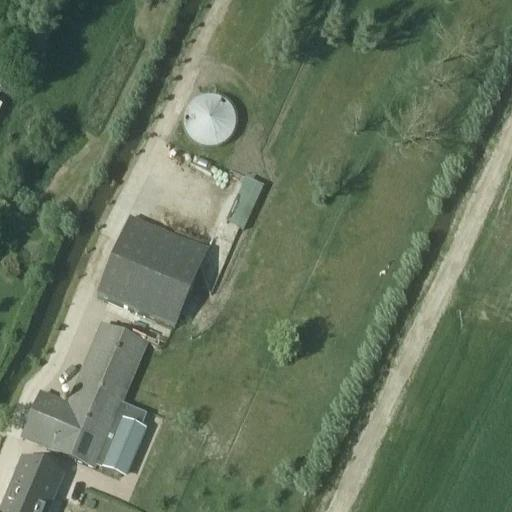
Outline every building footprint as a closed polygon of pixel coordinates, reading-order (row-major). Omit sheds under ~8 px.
[(197,154),(237,139),(220,96),(180,112),(197,154)] [(235,248),(254,204),(237,196),(217,240),(235,248)] [(117,240),(93,297),(171,329),(194,274),(204,251),(200,249),(190,245),(126,218),(117,240)] [(67,408),(40,397),(21,441),(93,471),(95,468),(120,407),(145,347),(101,329),(67,408)] [(120,407),(95,468),(101,470),(121,422),(127,425),(132,412),(120,407)] [(127,425),(121,422),(101,470),(120,478),(140,430),(127,425)] [(66,480),(22,462),(0,511),(47,511),(60,483),(64,484),(66,480)]
